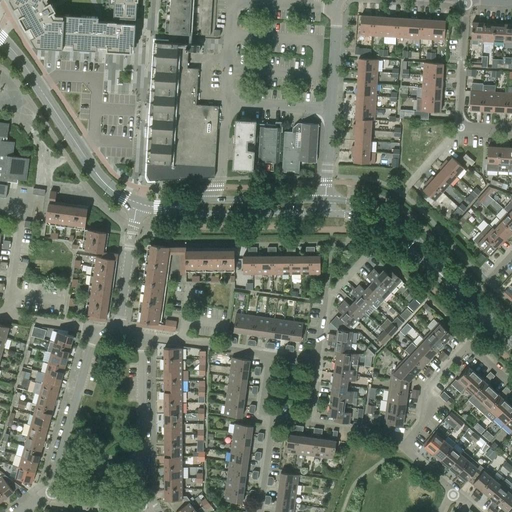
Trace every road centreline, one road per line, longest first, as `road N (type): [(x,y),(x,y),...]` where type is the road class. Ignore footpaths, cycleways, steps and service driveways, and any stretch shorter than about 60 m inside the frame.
road 1 (residential): [(453,492),(402,446),(419,427),(428,390),(467,347),(511,385)]
road 2 (tertiary): [(138,203),(97,175),(0,39)]
road 3 (residential): [(325,199),(338,0)]
road 4 (tertiary): [(468,301),(393,218),(325,199)]
road 5 (tertiary): [(324,213),(383,230),(468,301)]
road 6 (residential): [(142,507),(141,336)]
road 7 (residential): [(95,328),(50,491)]
road 8 (tertiary): [(325,199),(157,207)]
road 9 (tertiary): [(157,207),(324,213)]
road 10 (residential): [(119,331),(138,203)]
road 11 (residential): [(458,127),(466,0)]
road 12 (residential): [(319,359),(329,297),(370,248)]
